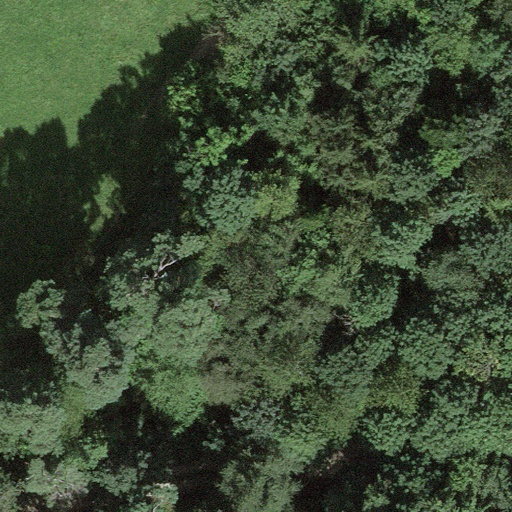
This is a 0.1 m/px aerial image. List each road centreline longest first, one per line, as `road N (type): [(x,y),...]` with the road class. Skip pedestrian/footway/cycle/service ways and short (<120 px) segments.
road 1 (track): [(320,0),(184,158),(0,407)]
road 2 (track): [(35,511),(304,464),(511,445)]
